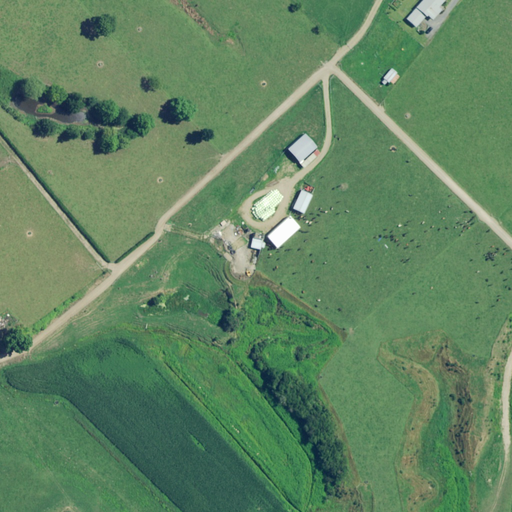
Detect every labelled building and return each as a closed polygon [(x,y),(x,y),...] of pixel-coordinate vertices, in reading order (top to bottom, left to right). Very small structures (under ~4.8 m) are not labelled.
[(426,15),(431,20),(440,10),(436,7),(442,0),(420,0),(414,8),(404,19),(415,28),(424,17),(426,15)] [(410,30),(403,23),(400,26),(408,33),(410,30)] [(382,78),(383,79),(380,82),(383,85),(386,82),(387,83),(395,73),(390,68),(382,78)] [(315,147),(304,133),(286,149),(297,162),(315,147)] [(311,195),(300,190),(291,208),(302,214),(311,195)] [(227,247),(240,238),(235,230),(231,224),(218,234),(227,247)] [(263,248),(264,243),(260,242),(262,235),(252,233),(248,250),(258,252),(259,247),(263,248)]
